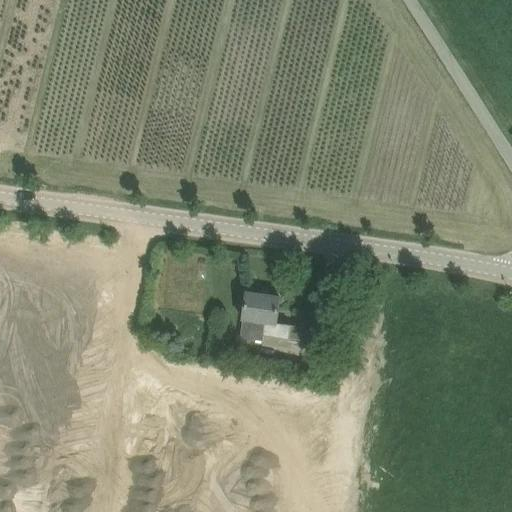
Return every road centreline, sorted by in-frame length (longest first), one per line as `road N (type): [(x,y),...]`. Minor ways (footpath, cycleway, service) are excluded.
road 1 (tertiary): [(511,274),(0,200)]
road 2 (unclassified): [(511,162),(412,0)]
